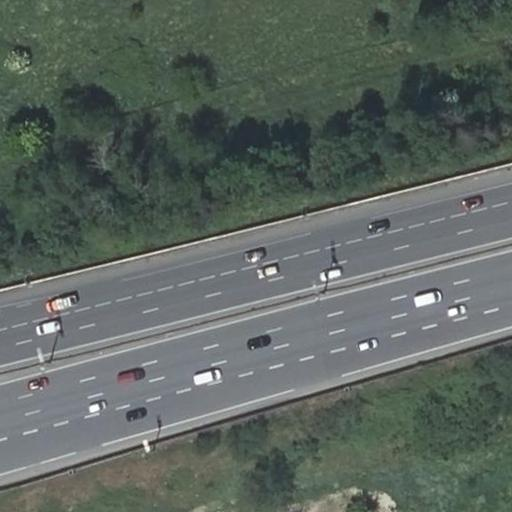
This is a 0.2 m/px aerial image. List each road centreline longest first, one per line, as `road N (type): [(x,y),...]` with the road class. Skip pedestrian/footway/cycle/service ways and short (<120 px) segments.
road 1 (motorway): [(0,413),(511,279)]
road 2 (motorway): [(511,207),(0,332)]
